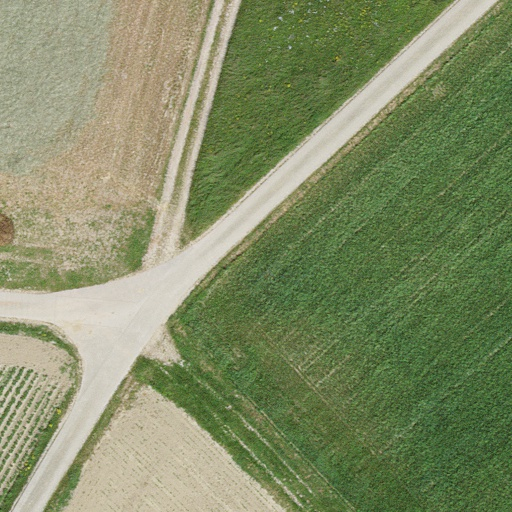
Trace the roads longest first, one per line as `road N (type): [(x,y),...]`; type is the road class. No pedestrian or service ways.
road 1 (track): [(474,0),(160,289),(28,511)]
road 2 (track): [(0,304),(115,307),(160,289),(165,217),(227,0)]
road 3 (track): [(139,323),(315,511)]
